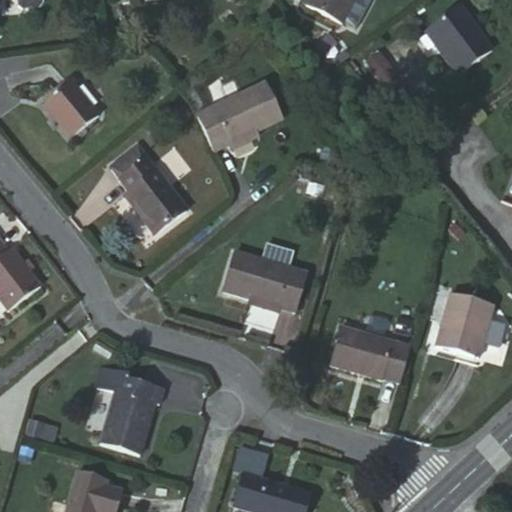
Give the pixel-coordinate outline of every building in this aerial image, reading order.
[(14,0),(16,8),(33,5),(35,19),(39,22),(56,20),(60,15),(58,2),(73,0),(14,0)] [(328,0),(324,7),(363,29),(364,27),(377,35),(393,8),(380,0),(328,0)] [(504,57),(472,14),(438,39),(470,82),(504,57)] [(138,41),(126,40),(126,51),(139,51),(138,41)] [(83,92),(55,115),(85,151),(114,127),(83,92)] [(223,154),(228,166),(241,159),(271,146),(296,135),(279,98),(211,129),(223,154)] [(271,146),(241,159),(243,165),(274,152),(271,146)] [(164,167),(153,176),(163,187),(147,200),(144,202),(145,203),(141,207),(173,245),(205,218),(164,167)] [(163,187),(153,176),(138,189),(147,200),(163,187)] [(0,256),(9,248),(0,236),(0,256)] [(0,294),(25,325),(57,299),(26,260),(22,264),(9,248),(0,256),(0,294)] [(248,265),(237,304),(308,326),(320,287),(248,265)] [(465,310),(450,362),(492,374),(508,322),(465,310)] [(395,392),(412,397),(423,360),(351,339),(338,379),(394,396),(395,392)] [(113,400),(128,404),(133,388),(144,391),(146,386),(119,378),(113,400)] [(133,388),(128,404),(113,457),(154,468),(169,416),(174,417),(179,401),(144,391),(133,388)] [(90,483),(81,511),(133,511),(135,504),(118,499),(120,492),(90,483)] [(323,511),(324,509),(257,489),(249,511),(323,511)]
